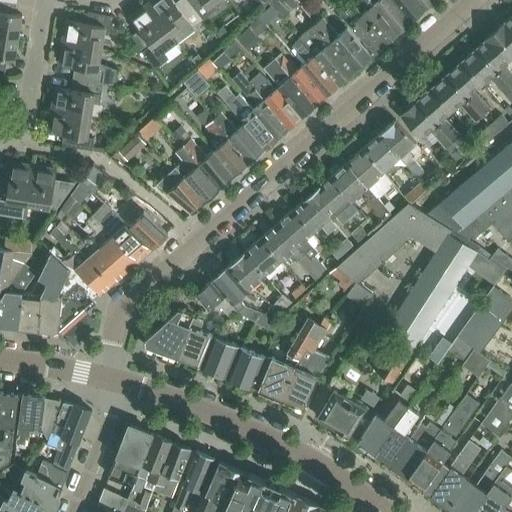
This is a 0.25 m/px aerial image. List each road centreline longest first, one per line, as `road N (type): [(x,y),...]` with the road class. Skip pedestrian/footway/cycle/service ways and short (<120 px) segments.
road 1 (residential): [(105,377),(121,303),(466,0)]
road 2 (tertiary): [(381,511),(281,444),(124,383)]
road 3 (residential): [(45,0),(23,129),(0,136)]
road 4 (residential): [(124,383),(72,511)]
